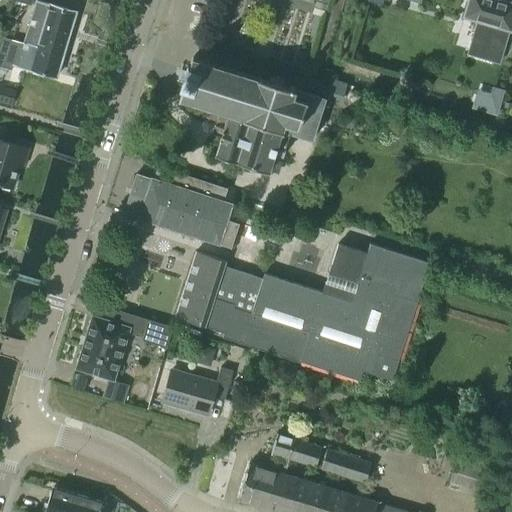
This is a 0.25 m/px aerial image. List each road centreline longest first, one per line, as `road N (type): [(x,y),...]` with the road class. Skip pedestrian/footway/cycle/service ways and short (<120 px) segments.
road 1 (tertiary): [(20,422),(146,0)]
road 2 (tertiary): [(190,511),(123,459),(20,422)]
